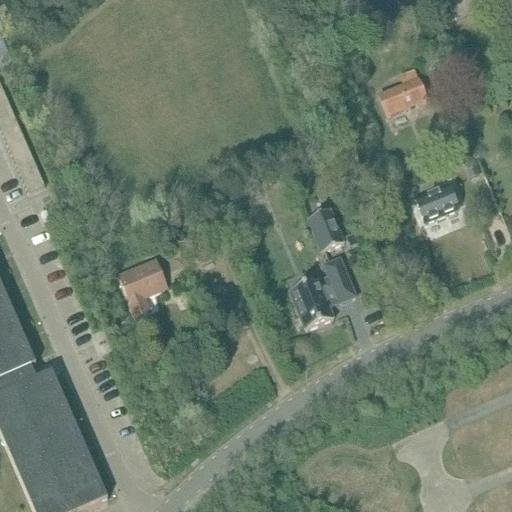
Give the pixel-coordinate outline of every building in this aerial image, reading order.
[(447,0),(444,1),(456,23),(475,16),(475,15),(497,6),(494,0),(447,0)] [(435,53),(426,57),(433,73),(442,69),(435,53)] [(403,89),(377,100),(386,122),(426,105),(413,74),(399,80),(403,89)] [(0,94),(0,133),(28,198),(42,192),(0,94)] [(455,147),(437,155),(443,170),(461,162),(455,147)] [(425,228),(457,215),(448,192),(415,205),(425,228)] [(330,215),(308,225),(322,258),(344,249),(330,215)] [(354,238),(346,242),(350,252),(358,248),(354,238)] [(156,263),(117,280),(135,323),(151,316),(146,303),(168,293),(156,263)] [(340,264),(323,270),(328,283),(318,287),(317,286),(289,297),(305,336),(333,324),(328,311),(338,307),(339,309),(355,302),(340,264)] [(0,444),(29,511),(91,511),(106,506),(50,377),(33,384),(27,372),(34,369),(0,292),(0,444)] [(205,299),(204,309),(216,310),(216,300),(205,299)]
